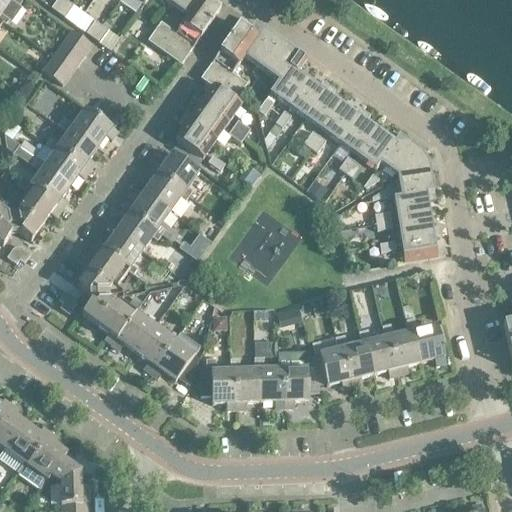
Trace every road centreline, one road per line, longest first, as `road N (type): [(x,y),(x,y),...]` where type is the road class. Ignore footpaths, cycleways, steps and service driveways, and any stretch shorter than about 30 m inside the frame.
road 1 (residential): [(480,380),(443,142),(238,0)]
road 2 (residential): [(0,320),(237,0)]
road 3 (residential): [(343,467),(331,415),(480,380)]
road 4 (tertiary): [(157,450),(10,345),(0,329)]
road 5 (tertiary): [(343,467),(191,471),(157,450)]
road 6 (tertiary): [(492,429),(343,467)]
road 7 (residential): [(504,478),(368,511)]
